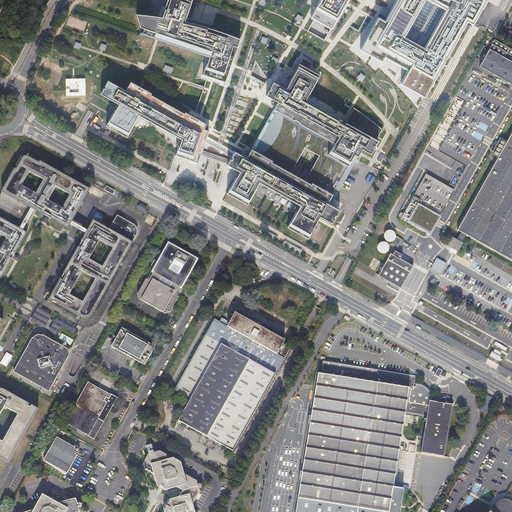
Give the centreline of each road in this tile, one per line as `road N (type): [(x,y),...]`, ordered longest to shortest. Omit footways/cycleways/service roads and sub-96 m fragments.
road 1 (tertiary): [(230,238),(96,483),(114,493)]
road 2 (unclassified): [(225,511),(348,299)]
road 3 (tertiary): [(233,232),(23,106)]
road 4 (tertiary): [(14,125),(230,238)]
road 5 (tertiary): [(511,391),(348,299)]
